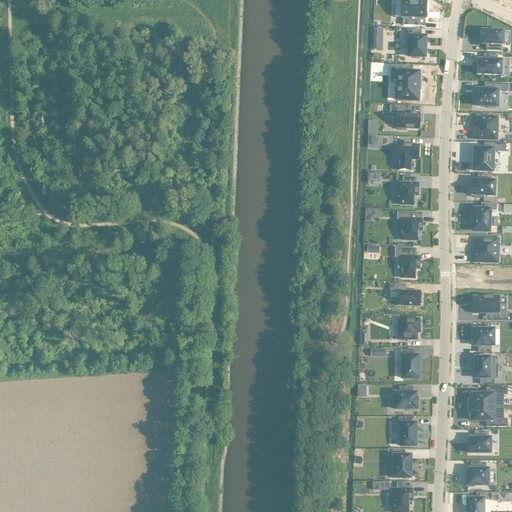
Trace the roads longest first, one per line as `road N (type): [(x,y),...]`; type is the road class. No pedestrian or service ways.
road 1 (unknown): [(233,0),(220,234),(189,259),(176,511)]
road 2 (residential): [(459,0),(443,146),(436,511)]
